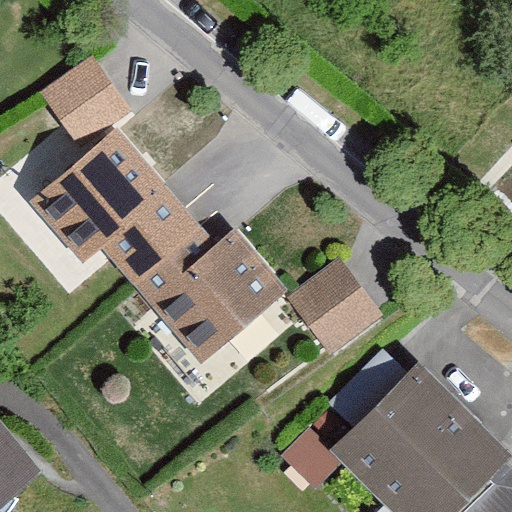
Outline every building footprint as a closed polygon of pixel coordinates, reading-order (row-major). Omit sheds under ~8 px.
[(89,61),(33,98),(65,145),(121,108),(89,61)] [(88,247),(190,366),(279,290),(225,227),(205,243),(106,127),(20,201),(72,261),(88,247)] [(337,261),(282,300),(319,351),(373,312),(337,261)] [(308,426),(276,459),(309,491),(334,467),(379,511),(450,511),(511,450),(414,354),(326,444),(308,426)] [(0,440),(0,497),(28,474),(0,440)]
